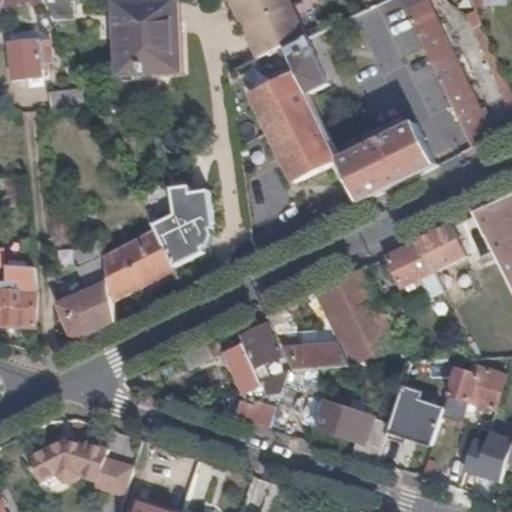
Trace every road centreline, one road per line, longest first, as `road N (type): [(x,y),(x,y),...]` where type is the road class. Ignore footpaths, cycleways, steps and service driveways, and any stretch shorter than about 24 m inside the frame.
road 1 (residential): [(53,391),(511,169)]
road 2 (residential): [(53,391),(426,511)]
